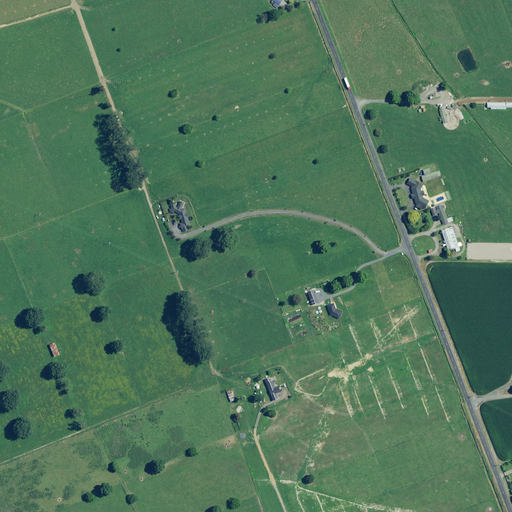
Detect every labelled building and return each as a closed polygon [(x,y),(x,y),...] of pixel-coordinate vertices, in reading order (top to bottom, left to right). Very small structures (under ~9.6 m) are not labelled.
[(272,0),(275,2),(273,5),(277,8),(279,5),(280,5),(283,0),(282,0),(287,0),(272,0)] [(443,107),(439,108),(440,110),(439,110),(442,124),(448,123),(443,107)] [(431,173),(430,168),(423,170),(424,175),(421,176),(423,182),(438,178),(438,176),(440,176),(439,171),(431,173)] [(407,184),(411,187),(411,189),(412,194),(411,194),(412,199),(414,198),(416,204),(417,205),(416,207),(421,210),(422,208),(425,209),(429,201),(423,198),(423,196),(425,195),(424,190),(421,191),(420,189),(423,185),(410,178),(407,184)] [(182,223),(180,224),(183,232),(189,230),(187,225),(190,225),(185,208),(182,209),(181,209),(183,203),(180,201),(178,206),(173,204),(172,205),(170,210),(169,212),(174,214),(175,212),(179,214),(180,215),(179,216),(180,220),(181,219),(182,223)] [(454,221),(453,219),(452,217),(447,219),(443,211),(446,210),(444,204),(436,207),(437,210),(435,210),(434,207),(430,209),(433,216),(439,214),(443,225),(448,223),(454,221)] [(445,241),(443,241),(444,243),(445,243),(448,251),(459,247),(453,227),(441,230),(445,241)] [(271,381),(270,378),(265,380),(273,401),(278,399),(276,394),(280,392),(278,387),(275,388),(272,381),(271,381)] [(231,390),(227,392),(230,402),(235,400),(231,390)]
